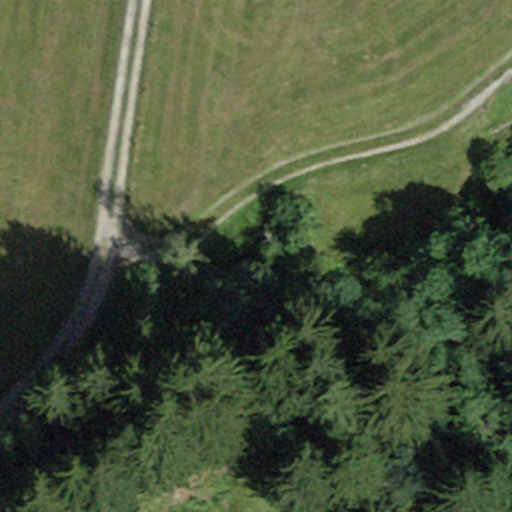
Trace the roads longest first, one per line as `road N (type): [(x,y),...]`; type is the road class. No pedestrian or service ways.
road 1 (track): [(107,251),(186,242),(290,168),(426,129),(511,66)]
road 2 (track): [(142,0),(107,251)]
road 3 (track): [(107,251),(58,369),(0,425)]
